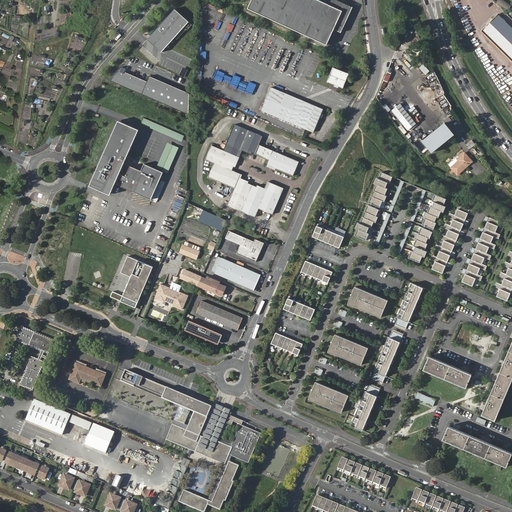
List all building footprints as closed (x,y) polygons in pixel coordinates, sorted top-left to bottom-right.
[(331,0),(329,5),(318,0),(251,0),(248,7),(326,45),(334,30),(341,33),(353,8),(337,0),(331,0)] [(511,2),(507,0),(498,0),(496,3),(509,11),(511,5),(511,2)] [(179,6),(150,37),(165,50),(194,19),(179,6)] [(483,32),(511,59),(511,27),(498,15),(483,32)] [(124,67),(114,79),(145,93),(151,78),(124,67)] [(333,68),(327,83),(344,90),(349,75),(333,68)] [(153,72),(151,78),(145,93),(193,114),(194,91),(153,72)] [(233,76),(230,85),(236,87),(240,78),(233,76)] [(253,92),(256,84),(249,82),(246,89),(253,92)] [(271,88),(261,112),(313,134),(323,110),(271,88)] [(392,109),(406,129),(415,122),(400,102),(392,109)] [(143,118),(141,124),(182,141),(184,135),(143,118)] [(121,120),(91,186),(112,195),(117,184),(154,201),(166,173),(147,164),(144,171),(130,165),(133,158),(131,156),(143,130),(121,120)] [(235,186),(228,203),(256,214),(260,207),(274,212),(285,187),(271,181),(267,189),(240,178),(242,173),(235,170),(245,148),(271,159),(269,164),(295,175),(300,162),(260,144),(263,136),(235,123),(224,149),(212,144),(206,158),(215,161),(209,175),(235,186)] [(436,138),(426,144),(429,148),(438,142),(436,138)] [(460,161),(453,167),(459,175),(474,161),(466,152),(459,159),(460,161)] [(392,176),(381,172),(378,179),(387,182),(389,183),(392,176)] [(378,179),(376,178),(374,184),(376,184),(385,188),(387,182),(378,179)] [(385,188),(376,184),(373,191),(375,192),(384,195),(387,189),(385,188)] [(384,195),(375,192),(373,197),(382,201),(384,201),(386,196),(384,195)] [(446,199),(435,195),(432,202),(435,202),(443,206),(446,199)] [(373,197),(371,196),(368,203),(379,207),(382,201),(373,197)] [(443,206),(435,202),(432,208),(441,211),(443,212),(445,207),(443,206)] [(465,219),(469,208),(463,205),(460,204),(458,209),(457,208),(455,214),(465,219)] [(378,209),(367,205),(365,212),(367,213),(375,216),(378,209)] [(432,208),(430,207),(428,213),(436,217),(438,218),(441,211),(432,208)] [(222,231),(227,219),(203,209),(198,221),(222,231)] [(461,229),(465,219),(455,214),(449,212),(448,217),(453,219),(450,225),(461,229)] [(367,213),(364,218),(374,221),(375,222),(377,217),(375,216),(367,213)] [(428,213),(425,213),(423,218),(425,219),(434,223),(436,217),(428,213)] [(364,218),(362,217),(360,224),(369,227),(371,228),(374,221),(364,218)] [(494,231),(498,221),(491,218),(489,222),(489,221),(487,224),(486,223),(485,228),(486,228),(494,231)] [(434,223),(425,219),(423,225),(433,230),(436,223),(434,223)] [(360,224),(358,223),(355,228),(358,229),(367,233),(369,227),(360,224)] [(450,225),(445,223),(443,227),(448,229),(446,235),(454,239),(456,240),(461,229),(450,225)] [(322,228),(317,225),(313,236),(318,239),(322,228)] [(328,230),(322,228),(318,239),(323,241),(328,230)] [(432,232),(422,228),(419,235),(428,238),(430,239),(432,232)] [(494,231),(486,228),(485,232),(484,232),(483,234),(482,234),(480,238),(482,239),(489,242),(492,236),(498,238),(500,234),(494,231)] [(367,233),(358,229),(355,236),(366,240),(369,234),(367,233)] [(333,232),(328,230),(323,241),(329,243),(333,232)] [(229,232),(226,239),(228,240),(229,241),(242,246),(238,254),(249,259),(256,262),(264,243),(255,239),(254,243),(229,232)] [(339,234),(333,232),(329,243),(334,245),(339,234)] [(419,235),(417,233),(415,239),(417,240),(426,244),(428,238),(419,235)] [(446,235),(441,233),(439,238),(444,240),(441,246),(452,250),(456,240),(454,239),(446,235)] [(345,237),(339,234),(334,245),(340,248),(345,237)] [(489,242),(482,239),(480,243),(480,242),(479,245),(478,244),(476,248),(478,249),(485,252),(488,246),(494,249),(496,244),(489,242)] [(426,244),(417,240),(414,246),(416,247),(425,251),(427,244),(426,244)] [(197,259),(200,252),(183,244),(179,251),(197,259)] [(452,250),(441,246),(436,244),(434,248),(440,250),(437,256),(448,261),(452,250)] [(425,251),(416,247),(414,253),(422,256),(424,257),(427,252),(425,251)] [(485,252),(478,249),(476,253),(475,253),(474,255),(473,255),(471,259),(473,259),(481,263),(483,257),(489,259),(491,255),(485,252)] [(414,253),(412,252),(409,259),(419,263),(422,256),(414,253)] [(448,261),(437,256),(432,254),(430,259),(435,261),(432,268),(435,270),(442,273),(448,261)] [(153,269),(129,258),(121,274),(131,278),(122,297),(112,292),(110,297),(135,309),(153,269)] [(215,274),(254,290),(260,275),(222,259),(215,274)] [(481,263),(473,259),(471,263),(470,266),(469,265),(467,269),(469,270),(476,273),(479,267),(485,270),(487,265),(481,263)] [(311,263),(306,261),(302,271),(307,273),(311,263)] [(317,265),(311,263),(307,273),(313,275),(317,265)] [(322,267),(317,265),(313,275),(318,277),(322,267)] [(328,269),(322,267),(318,277),(324,280),(328,269)] [(333,272),(328,269),(324,280),(329,282),(333,272)] [(198,286),(202,277),(185,270),(181,279),(198,286)] [(476,273),(469,270),(467,274),(466,274),(465,276),(464,276),(462,281),(471,284),(474,277),(481,280),(482,276),(476,273)] [(511,287),(511,275),(507,273),(502,271),(500,276),(505,278),(502,284),(511,287)] [(226,288),(202,277),(198,286),(222,297),(226,288)] [(175,281),(172,288),(179,292),(182,285),(175,281)] [(508,300),(511,289),(511,287),(502,284),(497,282),(495,286),(501,288),(497,296),(508,300)] [(163,283),(158,295),(166,299),(167,298),(175,302),(175,303),(184,306),(189,294),(180,291),(180,292),(179,292),(172,288),(171,288),(172,287),(163,283)] [(407,291),(409,291),(419,296),(423,287),(412,283),(410,287),(409,287),(407,291)] [(388,299),(354,286),(347,303),(381,317),(388,299)] [(405,295),(404,299),(405,300),(416,304),(419,296),(409,291),(407,296),(405,295)] [(293,301),(288,298),(284,309),(289,311),(293,301)] [(196,311),(237,329),(242,317),(202,300),(196,311)] [(400,308),(402,309),(412,313),(416,304),(405,300),(403,305),(402,304),(400,308)] [(299,303),(293,301),(289,311),(295,313),(299,303)] [(304,305),(299,303),(295,313),(300,315),(304,305)] [(310,307),(304,305),(300,315),(306,317),(310,307)] [(315,309),(310,307),(306,317),(311,319),(315,309)] [(345,317),(347,311),(340,309),(338,314),(345,317)] [(397,317),(398,317),(409,322),(412,313),(402,309),(400,313),(398,313),(397,317)] [(398,317),(395,324),(406,328),(409,322),(398,317)] [(189,319),(185,329),(205,337),(209,328),(189,319)] [(57,342),(23,328),(13,331),(17,340),(41,351),(38,359),(31,357),(20,384),(33,390),(43,366),(47,368),(57,342)] [(223,333),(209,328),(205,337),(219,343),(223,333)] [(392,331),(389,337),(400,341),(402,335),(392,331)] [(275,332),(271,343),(276,345),(281,334),(275,332)] [(368,347),(335,333),(328,350),(361,364),(368,347)] [(286,336),(281,334),(276,345),(282,347),(286,336)] [(292,339),(286,336),(282,347),(287,349),(292,339)] [(384,345),(386,346),(396,350),(400,341),(389,337),(387,341),(386,341),(384,345)] [(297,341),(292,339),(287,349),(293,351),(297,341)] [(302,343),(297,341),(293,351),(298,354),(302,343)] [(486,415),(495,419),(511,379),(511,342),(496,381),(500,382),(497,390),(493,388),(486,403),(490,405),(486,415)] [(381,354),(382,354),(393,359),(396,350),(386,346),(384,350),(382,350),(381,354)] [(377,362),(378,363),(389,367),(393,359),(382,354),(380,359),(379,358),(377,362)] [(326,364),(328,359),(320,356),(318,361),(326,364)] [(440,363),(429,358),(425,368),(468,386),(472,376),(462,372),(464,368),(441,359),(440,363)] [(74,361),(67,378),(78,382),(80,377),(99,385),(104,374),(74,361)] [(374,371),(375,371),(385,376),(389,367),(378,363),(377,367),(375,367),(374,371)] [(314,373),(321,375),(323,370),(316,367),(314,373)] [(139,376),(125,370),(120,381),(134,387),(180,406),(190,410),(193,412),(188,425),(186,429),(182,428),(172,424),(165,440),(225,464),(221,473),(209,500),(183,490),(178,502),(203,511),(204,511),(208,505),(220,510),(224,500),(226,501),(234,481),(232,480),(239,465),(229,461),(232,455),(248,461),(259,433),(241,426),(233,443),(232,447),(213,439),(212,441),(199,435),(200,433),(201,430),(211,406),(139,376)] [(375,371),(372,378),(383,382),(386,376),(385,376),(375,371)] [(349,395),(315,382),(308,398),(342,412),(349,395)] [(369,385),(366,391),(377,395),(379,389),(369,385)] [(361,399),(363,400),(373,404),(377,395),(366,391),(364,396),(363,395),(361,399)] [(415,399),(434,405),(436,398),(417,393),(415,399)] [(34,398),(24,419),(61,435),(70,414),(34,398)] [(358,408),(359,408),(370,413),(373,404),(363,400),(361,404),(359,404),(358,408)] [(482,414),(486,415),(490,405),(486,403),(482,414)] [(172,424),(182,428),(184,424),(190,410),(180,406),(172,424)] [(356,413),(354,416),(355,417),(366,421),(370,413),(359,408),(357,413),(356,413)] [(92,423),(72,414),(69,421),(88,430),(92,423)] [(243,420),(228,414),(225,422),(231,425),(233,421),(241,424),(243,420)] [(354,422),(352,421),(350,425),(362,430),(366,421),(355,417),(354,422)] [(477,417),(476,421),(484,425),(486,420),(477,417)] [(93,424),(84,445),(104,453),(114,432),(93,424)] [(449,425),(448,429),(459,433),(460,430),(449,425)] [(459,433),(448,429),(444,438),(507,466),(511,456),(502,452),(503,448),(491,443),(490,447),(480,442),(481,439),(460,430),(459,433)] [(201,430),(200,433),(213,439),(232,447),(233,443),(201,430)] [(0,449),(0,459),(2,461),(3,459),(10,461),(9,464),(22,469),(23,467),(30,470),(29,472),(35,475),(36,473),(39,474),(38,476),(45,479),(49,471),(0,449)] [(181,465),(188,468),(192,460),(184,457),(181,465)] [(347,460),(342,457),(337,468),(343,470),(347,460)] [(349,460),(345,471),(350,473),(355,463),(349,460)] [(356,463),(352,474),(357,476),(362,465),(356,463)] [(363,466),(359,477),(365,479),(369,468),(363,466)] [(370,469),(366,480),(372,482),(376,471),(370,469)] [(378,472),(373,483),(379,485),(383,474),(378,472)] [(73,479),(65,475),(60,485),(68,489),(73,479)] [(119,488),(123,478),(116,475),(112,486),(119,488)] [(385,475),(380,485),(386,488),(391,477),(385,475)] [(80,482),(75,492),(84,496),(89,486),(80,482)] [(150,492),(151,489),(144,487),(140,497),(154,502),(157,494),(150,492)] [(416,487),(412,498),(417,500),(422,490),(416,487)] [(423,490),(419,501),(425,503),(429,493),(423,490)] [(430,493),(426,504),(432,506),(436,496),(430,493)] [(114,508),(119,498),(110,494),(106,505),(114,508)] [(322,497),(317,495),(312,506),(318,508),(322,497)] [(438,496),(433,507),(439,509),(443,498),(438,496)] [(328,500),(322,497),(318,508),(323,510),(328,500)] [(445,499),(440,510),(445,511),(446,511),(451,501),(445,499)] [(328,511),(333,502),(328,500),(323,510),(327,511),(328,511)] [(122,511),(132,511),(136,505),(126,501),(121,511),(122,511)] [(335,511),(338,504),(333,502),(328,511),(335,511)] [(452,502),(447,511),(454,511),(458,504),(452,502)]
